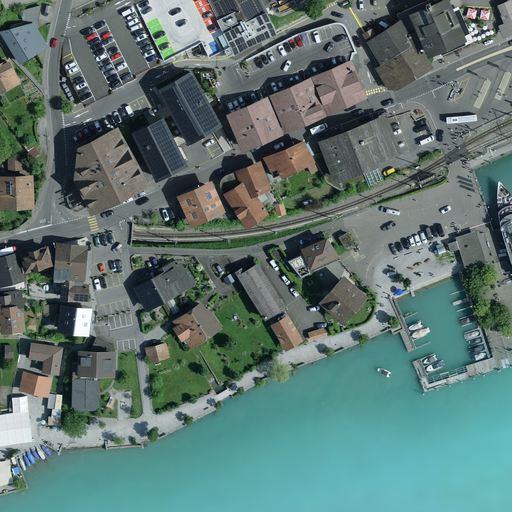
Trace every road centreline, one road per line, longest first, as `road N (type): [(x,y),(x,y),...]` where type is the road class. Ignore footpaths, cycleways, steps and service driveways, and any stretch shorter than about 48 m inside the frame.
road 1 (primary): [(117,214),(511,47)]
road 2 (residential): [(66,0),(54,62),(60,163),(51,233)]
road 3 (residential): [(262,247),(335,223),(395,222),(471,194)]
road 4 (residential): [(150,424),(125,248)]
road 5 (residential): [(125,248),(262,247)]
